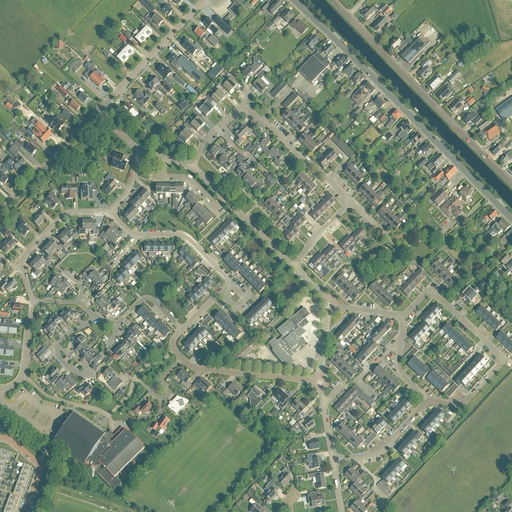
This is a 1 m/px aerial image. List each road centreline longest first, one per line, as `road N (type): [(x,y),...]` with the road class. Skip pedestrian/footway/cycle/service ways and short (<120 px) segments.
road 1 (secondary): [(511,219),(292,0)]
road 2 (residential): [(511,183),(332,0)]
road 3 (residential): [(351,202),(242,107),(204,141),(192,166)]
road 4 (tertiary): [(98,112),(205,0)]
road 5 (residential): [(32,301),(22,257),(66,212),(112,212)]
road 6 (residential): [(295,268),(192,166)]
road 7 (residential): [(319,382),(195,368),(181,358)]
road 8 (tertiary): [(0,214),(98,112)]
road 9 (residential): [(404,316),(430,290),(501,357)]
